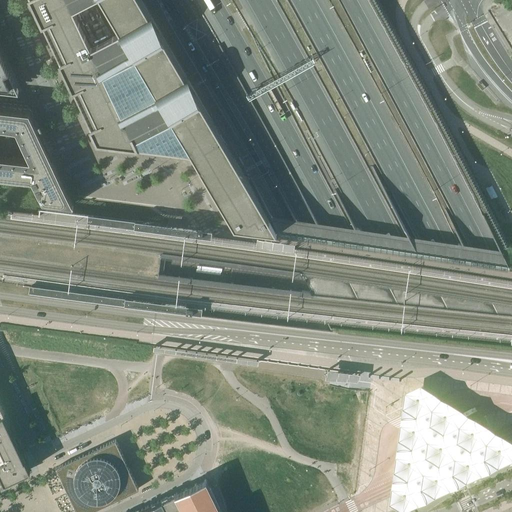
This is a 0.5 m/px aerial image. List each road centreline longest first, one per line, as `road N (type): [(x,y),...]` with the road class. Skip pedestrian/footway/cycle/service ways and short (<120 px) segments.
road 1 (motorway): [(210,0),(347,237),(483,511)]
road 2 (secondary): [(444,511),(306,223),(178,0)]
road 3 (secondary): [(161,0),(287,219),(426,511)]
road 4 (motorway): [(257,0),(511,483)]
road 5 (motorway): [(511,402),(302,0)]
road 6 (motorway): [(511,311),(348,0)]
road 7 (residential): [(111,511),(191,470),(200,439),(190,416),(150,406),(39,457)]
road 8 (secondary): [(224,328),(451,354)]
road 9 (secondary): [(224,328),(0,294)]
road 10 (secondary): [(0,307),(224,328)]
road 11 (residential): [(61,122),(73,149),(187,163),(225,229)]
road 12 (residential): [(61,122),(4,0)]
road 13 (tertiary): [(511,461),(397,511)]
